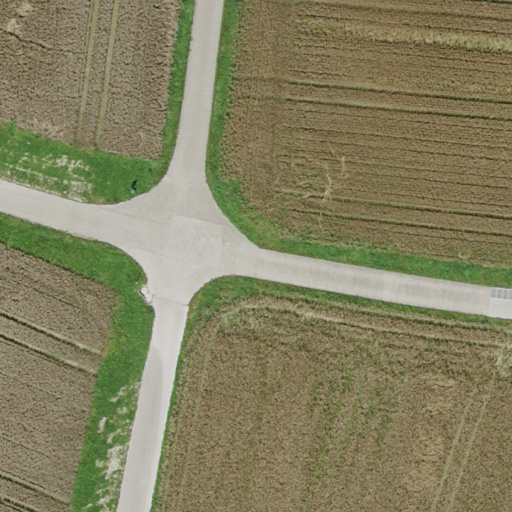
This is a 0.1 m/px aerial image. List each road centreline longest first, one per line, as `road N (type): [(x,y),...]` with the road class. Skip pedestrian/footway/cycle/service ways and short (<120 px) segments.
road 1 (track): [(511,299),(349,280),(0,193)]
road 2 (track): [(207,0),(131,511)]
